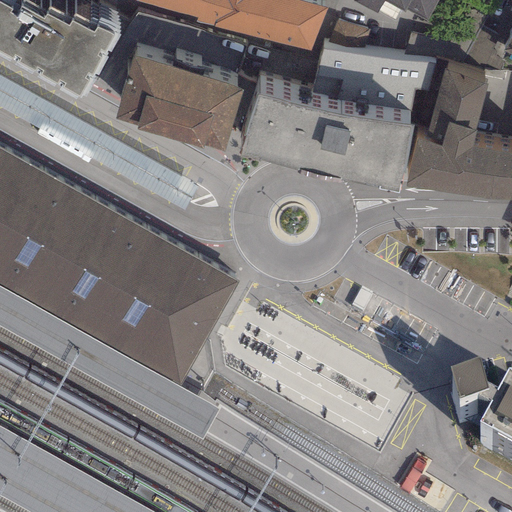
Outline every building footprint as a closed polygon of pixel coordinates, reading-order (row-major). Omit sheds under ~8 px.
[(0,0),(0,36),(79,81),(80,79),(85,81),(122,16),(99,3),(95,9),(78,0),(73,0),(71,3),(65,0),(0,0)] [(139,0),(139,1),(197,18),(194,22),(306,45),(321,0),(139,0)] [(356,0),(355,2),(377,13),(383,2),(403,12),(405,10),(427,21),(438,0),(356,0)] [(494,0),(472,0),(490,9),(494,0)] [(511,30),(502,50),(511,55),(511,30)] [(405,166),(412,116),(409,116),(415,80),(428,83),(433,55),(322,40),(312,85),(260,75),(241,145),(398,183),(401,165),(405,166)] [(137,43),(119,105),(142,112),(141,117),(199,133),(200,130),(218,135),(237,72),(137,43)] [(0,99),(185,202),(198,178),(58,101),(0,68),(0,99)] [(511,200),(511,154),(471,148),(476,131),(473,130),(487,86),(443,69),(424,141),(415,139),(405,188),(489,200),(511,200)] [(0,286),(177,388),(211,331),(236,284),(56,174),(0,144),(0,286)] [(0,321),(200,434),(215,408),(177,388),(0,286),(0,321)] [(511,372),(508,370),(498,388),(486,383),(478,357),(449,365),(459,398),(475,392),(491,401),(479,423),(511,440),(511,372)] [(0,486),(46,511),(162,511),(0,420),(0,486)]
